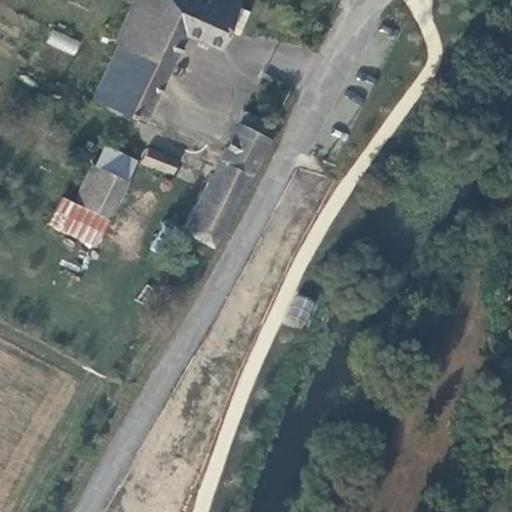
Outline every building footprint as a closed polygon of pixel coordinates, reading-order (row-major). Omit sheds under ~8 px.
[(200,0),(191,18),(152,0),(130,0),(101,63),(105,66),(81,115),(108,128),(126,137),(171,47),(207,63),(217,45),(228,51),(240,27),(228,21),(232,13),(206,0),(200,0)] [(51,29),(45,43),(74,56),(80,42),(51,29)] [(233,126),(170,242),(199,259),(253,155),(249,152),(256,139),(233,126)] [(125,170),(130,171),(161,186),(168,170),(146,159),(148,155),(142,150),(138,154),(131,151),(123,154),(123,155),(120,162),(123,169),(125,170)] [(122,174),(93,159),(81,178),(65,213),(49,207),(35,235),(79,258),(95,230),(122,174)]
